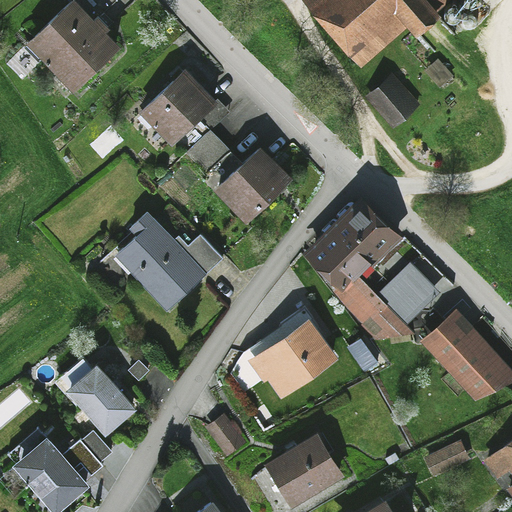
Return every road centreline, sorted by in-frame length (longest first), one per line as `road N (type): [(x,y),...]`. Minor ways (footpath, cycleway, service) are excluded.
road 1 (residential): [(111,511),(258,292),(353,178)]
road 2 (residential): [(183,0),(353,178)]
road 3 (residential): [(353,178),(450,263),(511,332)]
road 4 (track): [(511,166),(484,179),(418,185),(353,178)]
